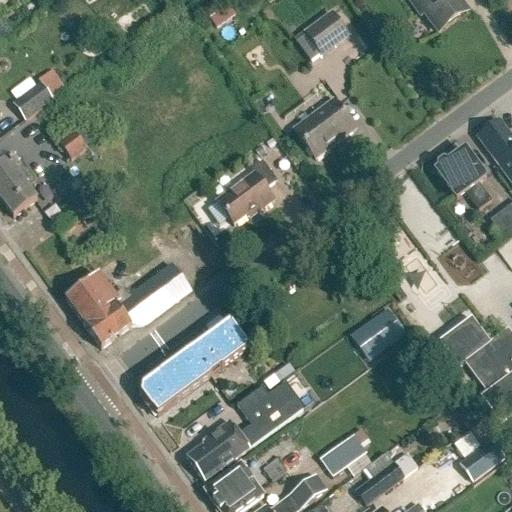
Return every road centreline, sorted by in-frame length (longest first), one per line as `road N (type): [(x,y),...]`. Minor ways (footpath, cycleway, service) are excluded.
road 1 (unclassified): [(68,393),(511,75)]
road 2 (secondary): [(154,511),(68,393)]
